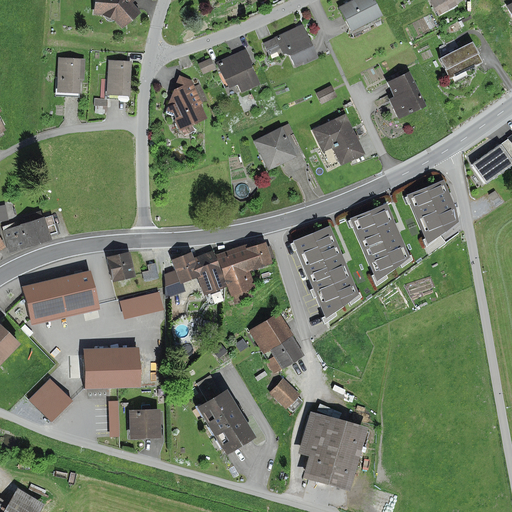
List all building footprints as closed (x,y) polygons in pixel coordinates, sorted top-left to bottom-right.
[(94,0),(94,15),(103,15),(115,21),(123,29),(142,13),(133,2),(135,0),(94,0)] [(355,0),(340,8),(348,24),(351,30),(380,16),(372,0),(355,0)] [(454,0),(427,0),(436,16),(457,4),(454,0)] [(303,26),(277,38),(277,39),(281,49),(283,53),(292,56),(296,66),(317,57),(313,49),(303,26)] [(281,49),(277,39),(264,44),(269,56),(278,52),(281,49)] [(472,43),(440,59),(451,79),(483,62),(480,58),(472,43)] [(242,52),(218,63),(229,87),(239,83),(243,91),(261,83),(246,50),(242,52)] [(86,60),(59,59),(58,93),(73,93),(81,94),(82,80),(85,80),(86,60)] [(211,59),(199,64),(203,74),(215,69),(211,59)] [(134,63),(110,61),(109,80),(108,96),(119,96),(132,97),(134,63)] [(410,72),(387,82),(390,88),(394,97),(390,99),(391,102),(398,118),(425,106),(410,72)] [(192,80),(180,76),(175,88),(166,113),(175,116),(176,119),(174,119),(180,131),(208,118),(203,105),(203,102),(208,101),(200,84),(195,86),(192,80)] [(108,96),(109,80),(102,79),(101,99),(94,99),(94,106),(108,107),(108,96)] [(330,87),(316,94),(320,103),(335,96),(332,91),(330,87)] [(346,115),(312,131),(323,153),(333,149),(340,164),(341,166),(365,155),(362,147),(353,129),(346,115)] [(289,125),(282,128),(286,137),(293,133),(289,125)] [(282,128),(255,141),(270,171),(296,158),(286,137),(282,128)] [(511,134),(498,145),(511,164),(511,165),(511,134)] [(511,164),(498,145),(497,144),(468,164),(482,184),(511,164)] [(439,180),(401,195),(421,245),(453,222),(451,208),(439,180)] [(493,191),(487,194),(491,200),(497,197),(493,191)] [(381,204),(345,218),(371,282),(403,256),(392,230),(381,204)] [(6,205),(0,206),(0,222),(9,220),(6,205)] [(15,222),(1,227),(10,254),(52,240),(45,217),(17,226),(15,222)] [(326,226),(289,241),(319,321),(354,293),(340,260),(326,226)] [(439,236),(424,247),(427,256),(445,243),(441,238),(439,236)] [(245,245),(218,255),(235,303),(253,297),(251,290),(257,288),(251,272),(274,264),(267,243),(246,249),(245,245)] [(133,252),(106,257),(113,283),(139,277),(133,252)] [(194,254),(174,261),(177,270),(182,284),(200,277),(206,296),(227,288),(216,257),(215,254),(196,260),(194,254)] [(155,264),(148,265),(149,271),(142,272),(144,281),(159,278),(155,264)] [(182,284),(177,270),(165,274),(166,299),(185,293),(182,284)] [(91,271),(23,287),(33,326),(101,310),(100,305),(91,271)] [(160,293),(121,303),(126,320),(164,310),(160,293)] [(275,313),(247,330),(265,359),(263,361),(272,375),(302,356),(275,313)] [(0,323),(0,366),(22,345),(0,323)] [(25,325),(21,329),(29,337),(33,333),(25,325)] [(138,348),(83,350),(84,389),(140,387),(138,348)] [(263,371),(254,378),(257,381),(266,375),(263,371)] [(212,375),(197,384),(207,402),(223,393),(212,375)] [(281,378),(267,392),(284,408),(285,406),(292,413),(303,402),(298,397),(299,395),(281,378)] [(50,379),(29,400),(50,421),(71,400),(50,379)] [(207,402),(198,408),(227,456),(257,438),(228,389),(223,393),(207,402)] [(119,401),(109,402),(110,437),(120,437),(119,401)] [(160,409),(130,410),(132,440),(154,439),(162,439),(160,409)] [(361,429),(310,415),(299,454),(305,456),(299,478),(344,491),(361,429)] [(10,504),(0,497),(0,511),(41,511),(46,505),(19,489),(10,504)]
